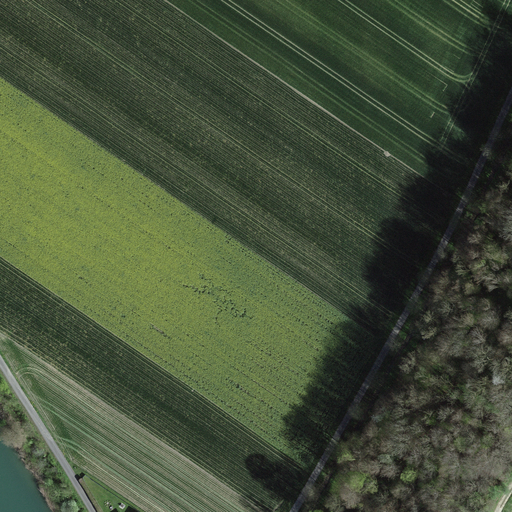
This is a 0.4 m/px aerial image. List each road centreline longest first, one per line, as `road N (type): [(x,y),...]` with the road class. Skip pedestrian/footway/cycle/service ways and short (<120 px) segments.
road 1 (track): [(289,511),(511,83)]
road 2 (track): [(317,511),(389,399),(511,151)]
road 3 (track): [(0,367),(92,511)]
